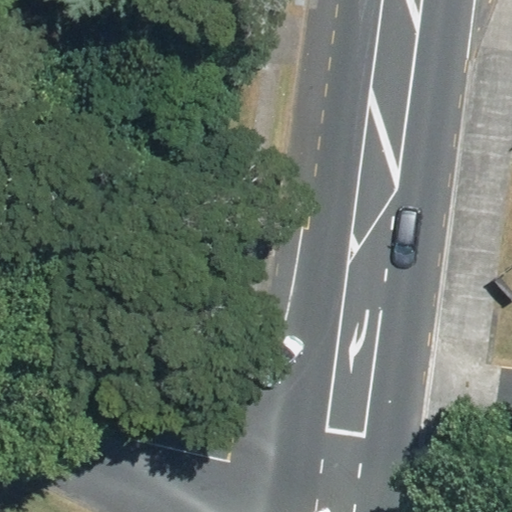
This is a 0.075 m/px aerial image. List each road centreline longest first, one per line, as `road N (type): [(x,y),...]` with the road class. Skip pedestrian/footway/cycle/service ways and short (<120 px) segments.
road 1 (primary): [(341,483),(408,0)]
road 2 (residential): [(0,413),(341,483)]
